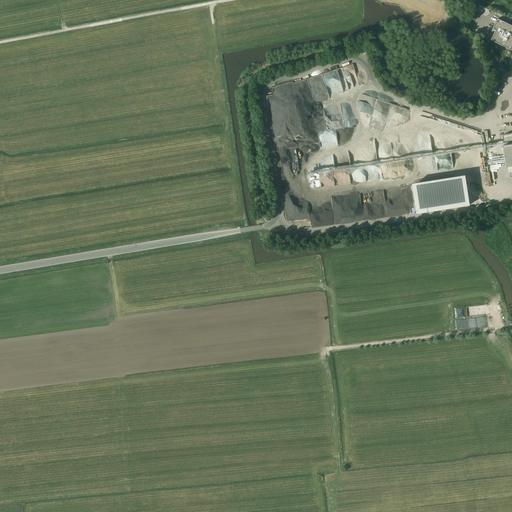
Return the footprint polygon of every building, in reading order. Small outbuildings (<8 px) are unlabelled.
[(492,40),(511,50),(511,25),(498,18),(493,29),(496,30),(492,40)] [(334,71),(294,82),(301,107),(323,101),(323,98),(329,96),(325,82),(328,82),(327,80),(328,80),(328,77),(334,75),(334,76),(339,74),(342,83),(346,81),(348,89),(359,86),(354,64),(340,68),(340,65),(333,67),(334,71)] [(372,114),(377,99),(361,94),(356,109),(372,114)] [(511,133),(503,135),(509,172),(511,171),(511,133)] [(367,182),(380,182),(380,166),(367,166),(367,182)]
